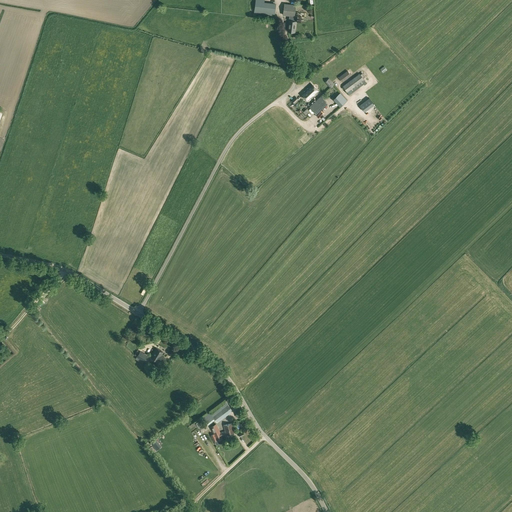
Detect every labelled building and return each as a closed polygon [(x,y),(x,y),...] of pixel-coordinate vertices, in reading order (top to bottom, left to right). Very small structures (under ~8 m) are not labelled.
[(255,0),(254,13),(261,14),(262,6),(263,6),(264,3),(264,0),(255,0)] [(276,5),(264,3),(263,6),(262,6),(261,14),(274,16),(276,5)] [(295,32),(296,19),(297,16),(294,15),(295,5),(285,4),(283,15),(291,16),(290,21),(289,21),(287,31),(295,32)] [(339,77),(342,82),(351,75),(348,71),(339,77)] [(347,92),(364,79),(359,73),(343,86),(347,92)] [(310,93),(313,96),(316,94),(319,91),(312,84),(306,89),(310,94),(310,93)] [(310,94),(306,89),(301,94),(308,101),(313,96),(310,93),(310,94)] [(321,95),(319,98),(309,106),(316,114),(328,103),(321,95)] [(356,104),(359,109),(365,105),(362,100),(356,104)] [(220,350),(229,341),(225,337),(216,346),(220,350)] [(232,356),(236,359),(244,350),(241,347),(232,356)] [(158,360),(163,363),(166,358),(161,355),(163,352),(156,348),(151,357),(157,361),(158,360)] [(143,362),(147,356),(139,351),(135,357),(143,362)] [(232,368),(231,374),(235,374),(236,368),(240,369),(240,365),(239,365),(239,362),(236,362),(235,368),(232,368)] [(232,410),(225,401),(210,412),(217,422),(232,410)] [(196,423),(199,428),(204,424),(201,419),(196,423)] [(217,440),(223,438),(222,436),(226,434),(226,435),(234,433),(231,423),(224,425),(225,431),(220,433),(216,423),(210,426),(214,434),(212,436),(214,441),(217,440)] [(155,439),(150,442),(156,450),(161,447),(155,439)]
